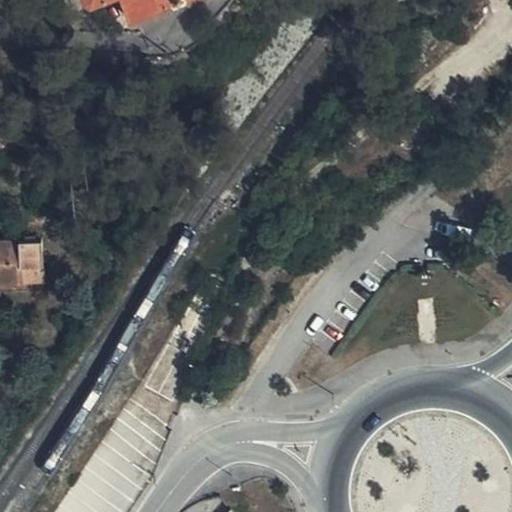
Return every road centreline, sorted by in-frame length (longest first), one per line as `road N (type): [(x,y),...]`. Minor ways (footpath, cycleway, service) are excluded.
road 1 (unknown): [(228,446),(307,326),(511,113)]
road 2 (primary): [(477,389),(440,380),(402,384),(368,400),(341,426)]
